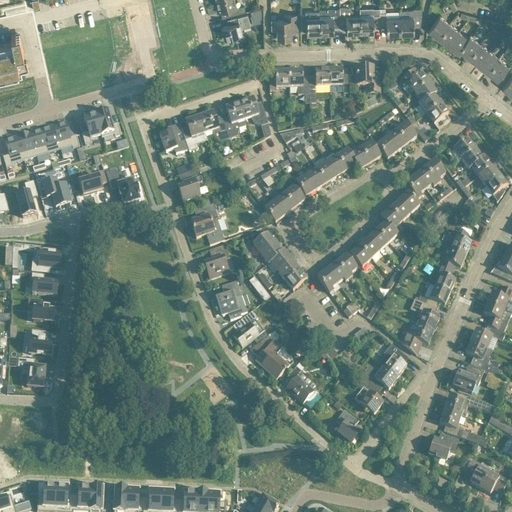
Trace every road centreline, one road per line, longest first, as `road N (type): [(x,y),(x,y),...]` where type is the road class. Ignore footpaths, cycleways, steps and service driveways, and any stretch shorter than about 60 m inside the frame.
road 1 (residential): [(352,461),(224,346),(145,139),(154,119),(259,84),(254,57)]
road 2 (residential): [(388,180),(388,204),(322,263),(305,264),(288,240),(291,224),(374,175)]
road 3 (residential): [(488,99),(420,53),(254,57)]
road 4 (residential): [(0,400),(57,395),(71,220)]
road 5 (residential): [(432,376),(511,216)]
road 6 (residential): [(147,82),(0,124)]
road 7 (residential): [(388,180),(488,99)]
road 8 (residential): [(352,461),(418,379),(432,376)]
